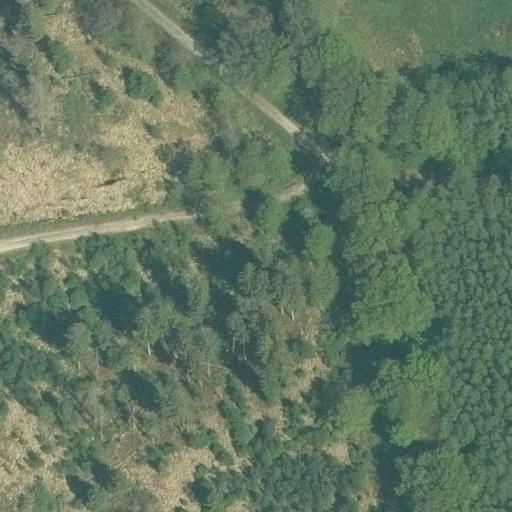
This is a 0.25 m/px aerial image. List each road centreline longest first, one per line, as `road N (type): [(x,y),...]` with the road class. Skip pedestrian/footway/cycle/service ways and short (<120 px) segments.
road 1 (track): [(345,169),(244,209),(0,251)]
road 2 (unclassified): [(511,186),(345,169),(317,156),(228,81)]
road 3 (track): [(228,81),(131,0)]
